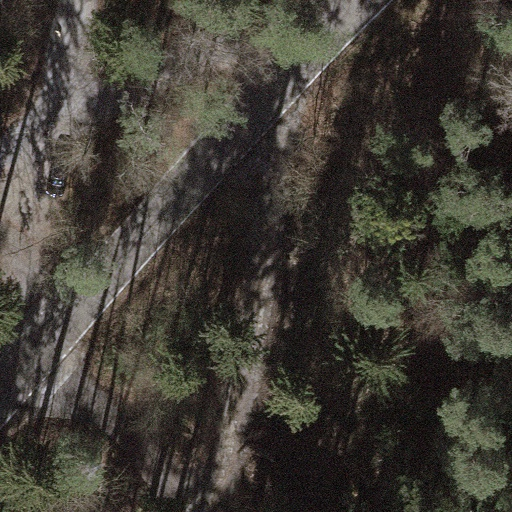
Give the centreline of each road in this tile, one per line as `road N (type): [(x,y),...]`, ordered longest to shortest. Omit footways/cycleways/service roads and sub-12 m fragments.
road 1 (track): [(213,511),(326,31),(56,120)]
road 2 (residential): [(0,394),(358,0)]
road 3 (track): [(189,511),(143,439),(85,393),(53,335),(29,258),(56,120)]
road 4 (track): [(56,120),(73,0)]
